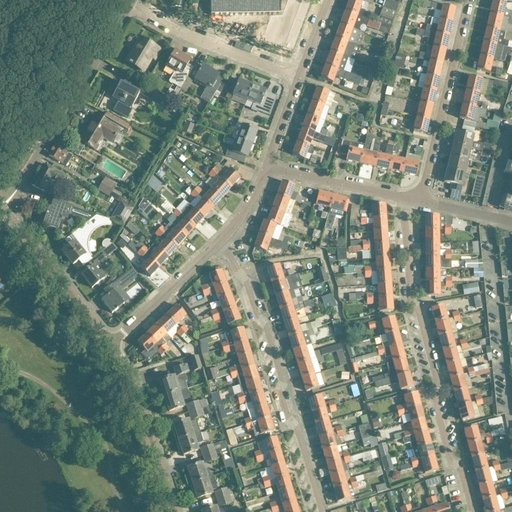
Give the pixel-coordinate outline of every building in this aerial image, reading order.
[(210,0),(211,13),(239,12),(239,4),(238,0),(210,0)] [(356,0),(349,0),(345,12),(368,20),(370,14),(365,12),(368,4),(362,2),(359,1),(356,0)] [(505,3),(503,3),(493,0),(490,14),(511,19),(511,13),(510,13),(510,12),(503,10),(505,3)] [(385,1),(383,7),(396,12),(398,6),(385,1)] [(424,2),(422,8),(440,12),(439,20),(452,23),(455,9),(424,2)] [(383,7),(377,23),(381,25),(391,28),(396,13),(396,12),(383,7)] [(345,12),(340,25),(358,31),(361,24),(374,29),(374,30),(379,31),(381,25),(377,23),(376,24),(368,20),(345,12)] [(511,19),(490,14),(486,28),(505,33),(507,25),(511,26),(511,25),(511,19)] [(426,25),(425,32),(449,37),(452,23),(439,20),(437,27),(432,25),(431,27),(426,25)] [(340,25),(335,38),(353,45),(357,33),(358,32),(358,31),(340,25)] [(503,41),(505,33),(486,28),(483,42),(495,45),(502,47),(507,47),(508,42),(503,41)] [(425,32),(424,37),(429,39),(427,47),(432,48),(445,51),(449,37),(425,32)] [(335,38),(330,51),(348,58),(352,46),(353,45),(335,38)] [(155,61),(155,59),(161,51),(142,40),(133,54),(131,53),(126,62),(129,63),(129,64),(141,72),(149,57),(155,61)] [(492,59),(495,45),(483,42),(480,56),(492,59)] [(432,48),(429,62),(442,65),(445,51),(432,48)] [(330,52),(325,65),(337,69),(343,71),(348,73),(350,67),(345,66),(348,58),(330,51),(330,52)] [(166,65),(165,68),(173,73),(173,74),(168,82),(172,84),(180,89),(185,81),(186,79),(191,71),(186,67),(190,61),(174,52),(169,60),(166,65)] [(376,56),(371,68),(376,70),(379,60),(381,57),(376,55),(376,56)] [(488,73),(492,59),(480,56),(477,70),(488,73)] [(429,62),(425,76),(439,79),(442,65),(429,62)] [(325,65),(320,79),(330,82),(332,83),(335,75),(345,79),(345,81),(358,86),(361,78),(348,73),(343,71),(337,69),(325,65)] [(209,104),(213,96),(215,94),(220,85),(214,82),(218,76),(203,66),(195,79),(207,86),(200,99),(209,104)] [(425,76),(422,89),(436,92),(439,79),(425,76)] [(469,77),(466,91),(477,94),(481,79),(479,79),(469,77)] [(227,93),(225,98),(244,106),(246,101),(252,86),(239,80),(236,86),(231,84),(227,93)] [(393,89),(394,83),(388,81),(385,95),(392,97),(394,90),(393,89)] [(120,83),(112,98),(118,101),(113,111),(128,119),(133,109),(132,109),(139,94),(128,88),(120,83)] [(252,86),(246,101),(252,104),(250,110),(256,113),(257,111),(270,115),(277,97),(265,92),(265,91),(252,86)] [(164,97),(148,87),(143,96),(159,106),(164,97)] [(335,95),(326,91),(317,88),(312,102),(324,106),(329,108),(341,112),(343,107),(332,103),(335,95)] [(422,89),(419,103),(432,106),(436,92),(422,89)] [(169,90),(166,96),(174,101),(177,95),(169,90)] [(466,91),(462,105),(474,108),(477,94),(466,91)] [(213,96),(209,104),(212,106),(217,98),(213,96)] [(319,119),(324,106),(312,102),(307,115),(319,119)] [(419,103),(416,117),(429,120),(432,106),(419,103)] [(462,105),(459,119),(469,121),(471,122),(477,123),(479,116),(484,117),(485,110),(480,109),(474,108),(462,105)] [(343,113),(341,112),(329,108),(327,114),(341,119),(343,113)] [(131,127),(115,118),(107,113),(102,120),(94,115),(91,121),(93,122),(74,154),(78,156),(85,144),(87,146),(93,150),(101,137),(112,143),(119,132),(125,136),(131,127)] [(319,120),(319,119),(307,115),(302,128),(314,133),(316,126),(321,128),(323,126),(324,122),(319,120)] [(416,117),(412,131),(416,132),(426,134),(429,120),(416,117)] [(254,123),(244,120),(239,118),(237,124),(232,138),(236,139),(252,145),(257,131),(251,129),(254,123)] [(497,132),(499,123),(487,121),(485,130),(497,132)] [(186,124),(182,133),(191,136),(194,127),(186,124)] [(319,135),(314,133),(302,128),(297,142),(309,146),(311,140),(332,148),(335,141),(328,139),(319,135)] [(319,135),(328,139),(330,132),(322,129),(319,135)] [(483,146),(472,143),(474,136),(456,132),(453,145),(490,153),(491,148),(493,149),(494,145),(484,143),(483,146)] [(374,167),(377,155),(368,153),(372,136),(366,134),(364,146),(360,164),(374,167)] [(247,158),(252,145),(236,139),(231,152),(227,151),(225,156),(239,162),(242,156),(247,158)] [(416,147),(413,157),(420,159),(424,141),(411,139),(410,145),(416,147)] [(360,164),(364,146),(342,141),(339,154),(347,156),(346,161),(360,164)] [(304,160),(309,146),(297,142),(292,156),(304,160)] [(390,158),(392,152),(393,147),(394,143),(388,142),(387,146),(384,156),(377,155),(374,167),(388,170),(391,158),(390,158)] [(73,156),(63,150),(55,145),(48,156),(67,167),(68,165),(67,165),(73,156)] [(489,158),(490,153),(453,145),(450,157),(468,161),(470,155),(480,158),(481,156),(489,158)] [(465,174),(468,161),(450,157),(447,170),(465,174)] [(404,161),(397,159),(391,158),(388,170),(402,173),(404,161)] [(215,168),(211,172),(215,176),(220,180),(230,189),(240,178),(236,175),(237,173),(240,167),(231,163),(227,161),(225,166),(229,170),(224,176),(219,172),(215,168)] [(419,164),(409,162),(404,161),(402,173),(416,177),(419,164)] [(69,178),(52,169),(43,165),(32,186),(44,193),(51,181),(63,188),(69,178)] [(469,175),(465,174),(447,170),(444,183),(452,185),(451,190),(450,190),(461,193),(462,187),(464,179),(468,180),(469,175)] [(482,187),(484,179),(476,177),(474,185),(482,187)] [(104,179),(98,190),(109,196),(115,186),(104,179)] [(220,180),(211,190),(221,199),(230,189),(220,180)] [(282,182),(277,196),(289,200),(294,202),(295,202),(297,196),(298,194),(292,192),(294,186),(282,182)] [(211,190),(203,200),(212,208),(221,199),(211,190)] [(329,208),(332,196),(319,192),(316,204),(329,208)] [(277,196),(272,209),(284,213),(289,200),(277,196)] [(342,218),(344,209),(347,200),(332,196),(329,208),(327,215),(334,216),(342,218)] [(203,200),(194,210),(203,218),(212,208),(203,200)] [(46,215),(42,227),(57,232),(61,221),(66,222),(68,215),(83,220),(82,224),(83,226),(88,222),(96,216),(71,207),(53,201),(50,208),(49,207),(47,213),(46,213),(45,215),(46,215)] [(120,202),(111,218),(123,225),(133,209),(120,202)] [(165,202),(161,207),(171,217),(172,215),(176,219),(171,225),(176,229),(185,238),(194,228),(185,219),(180,215),(176,212),(165,202)] [(183,212),(180,215),(185,219),(194,228),(203,218),(194,210),(189,205),(183,212)] [(350,215),(350,222),(367,220),(366,215),(359,215),(358,207),(356,206),(351,205),(350,215)] [(385,205),(371,206),(372,220),(386,219),(385,205)] [(272,209),(267,222),(276,225),(279,227),(284,213),(272,209)] [(334,216),(327,215),(327,214),(326,219),(326,220),(324,230),(330,232),(334,216)] [(444,216),(425,216),(425,230),(439,230),(439,229),(445,229),(451,229),(451,225),(445,225),(444,216)] [(109,226),(111,226),(111,221),(102,218),(103,226),(106,226),(109,226)] [(367,220),(350,222),(350,227),(373,225),(373,233),(387,232),(386,219),(372,220),(367,220)] [(264,221),(259,234),(271,239),(276,225),(267,222),(264,221)] [(69,246),(62,251),(68,259),(68,260),(68,261),(68,262),(69,262),(69,263),(70,263),(71,263),(73,265),(78,260),(83,267),(91,260),(93,259),(91,257),(89,253),(87,248),(88,242),(89,238),(91,234),(95,230),(88,222),(83,226),(72,235),(64,241),(69,246)] [(129,222),(126,227),(135,236),(139,232),(129,222)] [(161,227),(158,231),(162,235),(166,231),(161,227)] [(176,229),(167,239),(176,248),(185,238),(176,229)] [(313,230),(311,237),(320,239),(321,233),(313,230)] [(439,230),(425,230),(425,243),(439,243),(439,230)] [(374,241),(362,242),(363,247),(369,246),(374,246),(388,245),(387,232),(373,233),(374,241)] [(122,234),(119,237),(128,245),(133,250),(146,262),(141,268),(143,270),(150,277),(159,267),(141,250),(136,247),(122,234)] [(259,234),(254,248),(266,253),(269,244),(279,248),(281,243),(271,239),(259,234)] [(127,245),(121,239),(117,244),(122,250),(127,245)] [(167,239),(158,249),(168,258),(176,248),(167,239)] [(439,243),(425,243),(425,257),(451,256),(451,251),(439,251),(439,243)] [(374,246),(369,246),(369,252),(370,259),(375,259),(389,258),(388,245),(374,246)] [(144,247),(141,250),(159,267),(168,258),(158,249),(153,255),(144,247)] [(346,260),(345,248),(344,248),(336,249),(337,253),(337,256),(337,261),(346,260)] [(0,282),(4,279),(0,274),(0,273),(4,270),(4,271),(12,264),(0,250),(0,282)] [(95,265),(81,276),(92,288),(99,282),(106,277),(110,274),(105,268),(104,269),(99,263),(105,258),(100,253),(93,259),(91,260),(95,265)] [(121,288),(136,277),(118,253),(108,260),(120,276),(115,280),(121,288)] [(451,256),(425,257),(426,270),(439,270),(439,269),(451,269),(451,261),(465,261),(465,256),(451,256)] [(389,258),(375,259),(376,266),(376,272),(389,271),(390,271),(389,258)] [(276,266),(267,269),(271,283),(282,279),(280,273),(278,265),(276,266)] [(363,267),(343,268),(344,275),(354,274),(364,273),(370,273),(376,272),(376,266),(363,267)] [(439,270),(426,270),(426,283),(451,283),(451,278),(439,278),(439,270)] [(202,292),(226,283),(221,271),(209,276),(212,283),(206,286),(200,288),(202,292)] [(376,272),(370,273),(371,278),(377,278),(377,286),(391,285),(390,271),(389,271),(376,272)] [(282,279),(271,283),(275,296),(287,293),(295,290),(293,283),(300,281),(298,274),(294,275),(289,277),(282,279)] [(218,301),(231,296),(226,283),(202,292),(204,297),(210,295),(210,297),(216,295),(218,301)] [(451,283),(426,283),(426,297),(436,297),(440,297),(439,288),(451,288),(451,283)] [(478,284),(467,286),(468,295),(480,293),(478,284)] [(363,294),(348,295),(349,301),(363,300),(372,300),(378,299),(392,298),(391,285),(377,286),(378,294),(363,295),(363,294)] [(107,297),(101,302),(112,315),(123,306),(116,296),(109,288),(103,293),(107,297)] [(287,293),(275,296),(280,310),(291,306),(287,293)] [(335,308),(331,294),(320,297),(325,311),(335,308)] [(212,317),(236,308),(231,296),(218,301),(221,308),(210,313),(212,317)] [(392,298),(378,299),(379,312),(383,312),(393,312),(392,298)] [(291,306),(280,310),(284,324),(295,320),(303,317),(301,311),(305,310),(302,303),(297,304),(291,306)] [(441,306),(431,309),(435,323),(447,320),(443,305),(441,306)] [(176,325),(178,323),(186,316),(176,306),(166,316),(176,325)] [(220,323),(218,320),(225,318),(228,326),(240,321),(236,308),(212,317),(200,322),(202,326),(213,322),(214,325),(220,323)] [(166,334),(176,325),(166,316),(157,325),(166,334)] [(384,320),(381,321),(385,335),(397,332),(394,317),(384,320)] [(295,320),(284,324),(288,337),(312,330),(310,324),(298,328),(295,320)] [(447,320),(435,323),(439,337),(451,334),(447,320)] [(335,336),(343,335),(340,321),(332,323),(335,336)] [(160,340),(166,334),(157,325),(147,334),(156,344),(161,348),(165,352),(168,349),(160,340)] [(312,330),(288,337),(293,351),(311,345),(308,336),(320,332),(319,328),(317,328),(312,330)] [(230,332),(224,334),(226,342),(227,342),(228,347),(234,345),(247,342),(243,329),(230,332)] [(184,334),(180,330),(176,333),(193,350),(196,347),(190,340),(184,335),(184,334)] [(381,346),(375,347),(377,352),(401,346),(397,332),(385,335),(379,337),(381,346)] [(147,353),(156,344),(147,334),(137,343),(147,353)] [(451,334),(439,337),(443,351),(455,348),(451,334)] [(247,342),(234,345),(238,358),(250,354),(247,342)] [(311,345),(293,351),(297,364),(320,357),(318,352),(314,353),(311,345)] [(350,359),(356,357),(352,345),(346,347),(350,359)] [(364,357),(355,359),(356,364),(384,356),(385,358),(391,356),(393,363),(405,360),(401,346),(377,352),(364,356),(364,357)] [(455,348),(443,351),(446,365),(458,362),(455,348)] [(207,354),(201,355),(205,368),(211,367),(207,354)] [(234,368),(229,370),(230,374),(254,367),(250,354),(238,358),(240,365),(234,366),(234,368)] [(194,372),(201,369),(197,357),(190,359),(194,372)] [(320,357),(297,364),(301,378),(313,375),(320,372),(318,365),(322,363),(320,357)] [(389,374),(375,378),(376,382),(396,377),(409,374),(405,360),(393,363),(394,370),(388,371),(389,374)] [(458,362),(446,365),(448,370),(450,379),(462,376),(468,374),(488,369),(487,364),(467,369),(464,360),(458,362)] [(188,373),(186,365),(174,369),(177,376),(188,373)] [(254,367),(230,374),(230,375),(232,380),(238,378),(240,385),(258,380),(254,367)] [(210,381),(216,379),(220,378),(217,368),(206,371),(210,381)] [(488,369),(468,374),(469,378),(489,373),(488,369)] [(376,382),(378,389),(398,383),(400,391),(403,390),(412,388),(409,374),(396,377),(376,382)] [(313,375),(301,378),(306,392),(315,389),(317,388),(313,375)] [(462,376),(450,379),(454,393),(466,389),(462,376)] [(162,398),(179,393),(174,377),(159,381),(162,389),(160,389),(162,398)] [(210,395),(218,392),(214,380),(206,382),(210,395)] [(242,394),(230,397),(231,402),(238,400),(262,393),(258,380),(240,385),(242,394)] [(466,389),(454,393),(457,406),(470,403),(466,389)] [(167,406),(169,412),(184,407),(179,393),(162,398),(162,399),(163,398),(165,407),(167,406)] [(262,393),(238,400),(240,405),(251,402),(253,409),(266,405),(262,393)] [(405,405),(396,408),(397,412),(420,406),(417,393),(407,396),(403,397),(405,405)] [(475,402),(491,398),(490,393),(480,396),(474,398),(475,402)] [(312,413),(324,409),(321,396),(308,400),(312,413)] [(476,406),(482,405),(483,407),(492,405),(491,398),(475,402),(476,406)] [(342,399),(327,403),(328,408),(335,406),(343,404),(342,399)] [(189,413),(206,408),(204,400),(186,406),(189,413)] [(470,403),(457,406),(461,421),(473,418),(471,408),(470,403)] [(228,411),(224,412),(222,405),(217,407),(221,419),(237,414),(237,413),(230,416),(228,411)] [(266,405),(253,409),(255,415),(257,422),(270,418),(266,405)] [(328,422),(326,414),(336,411),(335,406),(328,408),(324,409),(312,413),(315,425),(328,422)] [(420,406),(397,412),(398,417),(404,415),(408,415),(410,423),(424,419),(420,406)] [(191,420),(202,416),(208,414),(206,408),(189,413),(191,420)] [(251,424),(245,425),(247,430),(252,428),(254,437),(264,434),(274,431),(271,423),(270,418),(257,422),(251,424)] [(424,419),(410,423),(413,436),(427,432),(424,419)] [(201,434),(196,421),(189,423),(188,420),(173,425),(176,432),(174,433),(176,441),(176,442),(201,434)] [(340,427),(330,429),(328,422),(315,425),(319,439),(342,433),(340,427)] [(368,424),(358,427),(362,441),(372,438),(368,424)] [(480,441),(479,437),(476,427),(464,430),(468,445),(480,441)] [(225,431),(229,446),(235,444),(231,429),(225,431)] [(403,433),(393,435),(394,440),(402,438),(402,439),(409,437),(408,432),(403,433)] [(409,437),(402,439),(404,445),(409,443),(411,450),(431,445),(430,445),(427,432),(413,436),(409,437)] [(335,448),(335,447),(340,446),(338,439),(343,437),(342,433),(319,439),(323,452),(335,448)] [(183,455),(198,450),(197,445),(203,443),(201,434),(176,442),(177,442),(179,450),(181,450),(183,455)] [(265,449),(254,453),(256,458),(261,456),(267,455),(280,451),(276,438),(266,441),(263,442),(265,449)] [(203,457),(215,453),(214,452),(228,448),(225,441),(200,449),(203,457)] [(471,459),(484,455),(480,441),(468,445),(471,459)] [(381,459),(390,456),(386,443),(377,446),(381,459)] [(411,464),(399,467),(400,467),(434,458),(431,445),(411,450),(413,458),(410,459),(411,464)] [(339,460),(335,448),(323,452),(326,464),(339,460)] [(280,451),(267,455),(270,467),(284,464),(280,451)] [(345,464),(362,459),(363,463),(371,460),(368,452),(348,458),(344,459),(339,460),(326,464),(330,477),(348,472),(345,464)] [(205,464),(216,460),(217,460),(215,453),(203,457),(205,464)] [(475,473),(487,469),(484,455),(471,459),(475,473)] [(390,456),(381,459),(384,471),(393,469),(390,456)] [(493,468),(510,463),(511,463),(509,456),(497,460),(497,462),(492,464),(493,468)] [(234,469),(231,458),(222,461),(226,471),(234,469)] [(434,458),(400,467),(401,472),(416,468),(416,469),(422,467),(424,474),(428,473),(437,471),(434,458)] [(494,472),(500,471),(511,467),(510,463),(493,468),(494,472)] [(209,474),(208,469),(204,470),(202,464),(187,468),(190,476),(188,476),(190,485),(213,478),(211,473),(209,474)] [(242,464),(236,466),(240,476),(246,474),(242,464)] [(284,464),(270,467),(274,480),(287,476),(284,464)] [(351,485),(368,481),(367,479),(382,475),(379,467),(375,468),(376,471),(350,479),(348,472),(330,477),(334,490),(346,487),(346,486),(351,485)] [(479,487),(491,483),(487,469),(475,473),(479,487)] [(268,482),(263,484),(264,490),(270,488),(270,487),(276,486),(278,493),(291,489),(287,476),(274,480),(274,481),(269,482),(268,482)] [(440,488),(437,478),(437,477),(424,482),(427,489),(432,487),(433,490),(440,488)] [(197,499),(212,494),(211,491),(216,489),(213,478),(190,485),(191,485),(193,494),(195,493),(197,499)] [(352,490),(366,485),(367,485),(366,483),(368,483),(368,481),(351,485),(352,490)] [(483,501),(495,498),(491,483),(479,487),(483,501)] [(376,486),(377,493),(386,491),(385,484),(376,486)] [(337,503),(347,500),(350,499),(346,487),(334,490),(337,503)] [(500,496),(505,495),(505,494),(511,492),(511,487),(499,491),(500,496)] [(217,500),(229,496),(233,495),(231,489),(227,490),(227,489),(214,493),(217,500)] [(291,489),(278,493),(282,506),(295,502),(291,489)] [(219,507),(230,503),(232,503),(229,496),(217,500),(219,507)] [(435,497),(430,499),(432,504),(433,508),(434,511),(448,511),(446,504),(438,507),(435,497)] [(496,511),(499,511),(498,511),(495,498),(483,501),(485,511),(496,511)] [(298,511),(295,502),(282,506),(283,511),(298,511)]
